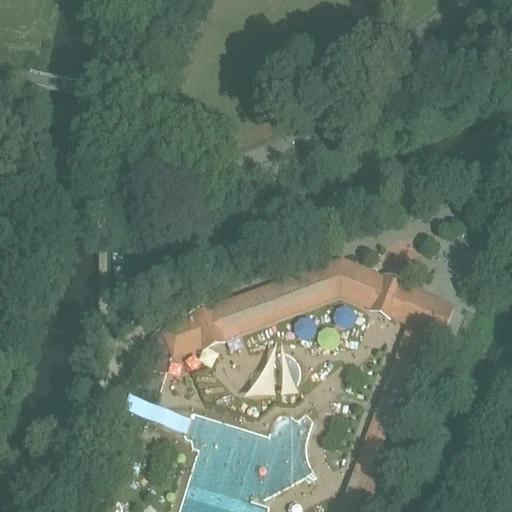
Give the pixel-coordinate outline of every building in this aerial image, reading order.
[(341,264),(211,312),(223,343),(343,299),(391,320),(403,289),(397,287),(341,264)] [(455,311),(403,289),(391,320),(411,328),(441,341),(442,341),(455,311)] [(211,312),(166,329),(173,348),(173,347),(177,356),(203,346),(204,350),(223,343),(211,312)] [(411,328),(342,511),(377,511),(441,341),(411,328)] [(134,401),(129,416),(185,435),(190,420),(134,401)]
